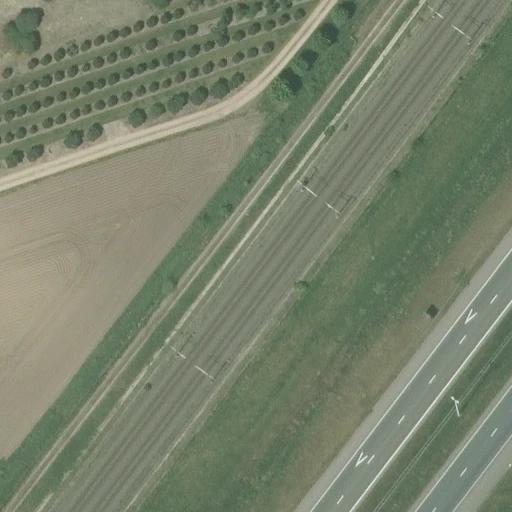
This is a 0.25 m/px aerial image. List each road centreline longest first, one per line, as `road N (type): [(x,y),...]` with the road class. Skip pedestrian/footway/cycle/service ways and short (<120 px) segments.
road 1 (track): [(328,0),(244,97),(0,185)]
road 2 (motorway): [(511,281),(335,511)]
